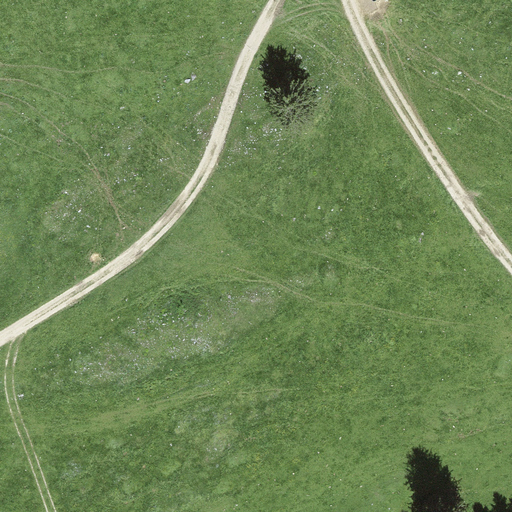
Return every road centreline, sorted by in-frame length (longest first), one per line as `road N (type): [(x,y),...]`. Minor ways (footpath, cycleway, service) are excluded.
road 1 (track): [(276,0),(243,51),(190,192),(170,217),(95,279),(0,339)]
road 2 (track): [(511,265),(378,67),(348,0)]
road 3 (track): [(53,511),(13,399),(13,330)]
